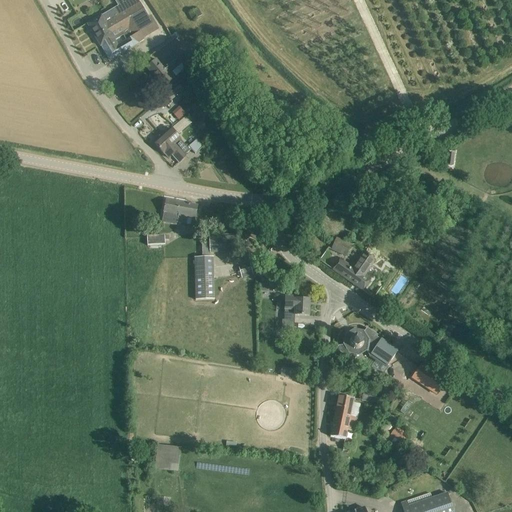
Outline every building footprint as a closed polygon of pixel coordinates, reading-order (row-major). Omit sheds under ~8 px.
[(151,15),(148,17),(140,3),(106,23),(102,16),(87,24),(100,46),(102,46),(105,51),(103,52),(104,52),(105,52),(106,54),(105,54),(106,55),(107,55),(110,59),(137,43),(136,42),(143,37),(143,36),(158,27),(151,15)] [(80,25),(82,28),(86,25),(81,16),(73,21),(76,27),(80,25)] [(170,43),(157,49),(160,57),(173,51),(170,43)] [(163,87),(171,81),(175,76),(171,71),(184,60),(178,52),(167,63),(165,61),(160,65),(156,60),(154,61),(147,68),(163,87)] [(202,94),(207,91),(199,78),(194,73),(160,102),(164,106),(194,82),(202,94)] [(172,113),(179,120),(186,113),(179,106),(172,113)] [(196,140),(187,148),(170,129),(162,136),(183,159),(187,156),(186,154),(191,150),(195,154),(203,148),(196,140)] [(178,163),(183,159),(162,136),(154,143),(164,154),(168,158),(172,155),(178,163)] [(195,218),(198,206),(166,200),(164,212),(162,223),(177,226),(177,222),(194,225),(195,218)] [(165,245),(164,236),(147,237),(147,246),(165,245)] [(346,256),(351,245),(337,238),(332,249),(346,256)] [(213,257),(211,257),(211,243),(202,243),(202,257),(195,258),(196,300),(214,299),(213,257)] [(363,291),(368,283),(371,280),(365,275),(375,261),(363,253),(353,267),(349,264),(340,258),(333,270),(363,291)] [(250,265),(239,268),(242,278),(253,275),(250,265)] [(271,282),(276,276),(265,268),(260,274),(271,282)] [(295,298),(285,297),(284,320),(282,320),(282,330),(294,330),(294,316),(309,316),(309,300),(295,300),(295,298)] [(338,346),(336,351),(354,360),(356,357),(359,357),(367,351),(371,354),(375,348),(381,340),(376,337),(377,336),(367,328),(364,332),(361,337),(361,336),(360,336),(358,335),(357,335),(356,335),(355,335),(354,335),(353,336),(352,336),(351,337),(350,338),(349,339),(349,340),(348,341),(348,342),(348,343),(348,344),(348,345),(343,346),(338,346)] [(283,338),(277,338),(277,353),(284,353),(284,339),(289,339),(289,334),(283,334),(283,338)] [(375,348),(365,364),(381,375),(398,351),(381,340),(375,348)] [(420,367),(413,377),(429,387),(427,389),(435,395),(444,382),(420,367)] [(373,380),(372,388),(382,390),(384,381),(373,380)] [(376,404),(378,393),(374,392),(374,390),(364,388),(362,401),(376,404)] [(354,399),(348,398),(339,396),(334,416),(345,418),(344,422),(349,423),(356,425),(358,418),(350,417),(354,399)] [(407,401),(400,412),(405,415),(412,405),(407,401)] [(355,432),(356,425),(349,423),(344,422),(345,418),(334,416),(330,437),(345,440),(347,431),(355,432)] [(408,438),(395,429),(389,437),(390,438),(389,439),(402,447),(408,438)] [(511,436),(509,434),(499,449),(511,457),(511,436)] [(179,472),(183,447),(159,443),(155,468),(179,472)] [(353,452),(354,446),(344,444),(343,450),(353,452)] [(453,511),(447,493),(402,509),(403,511),(453,511)]
